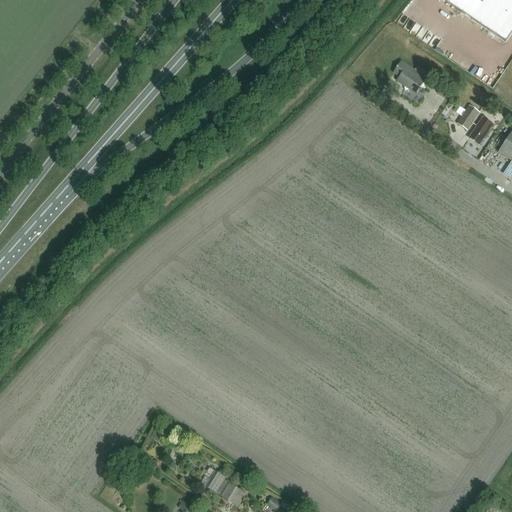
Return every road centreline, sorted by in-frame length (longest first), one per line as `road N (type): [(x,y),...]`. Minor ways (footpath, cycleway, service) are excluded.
road 1 (trunk): [(56,200),(212,87),(308,0)]
road 2 (trunk): [(175,0),(0,228)]
road 3 (trunk): [(56,200),(231,0)]
road 4 (unclassified): [(0,173),(141,0)]
road 5 (unclassified): [(511,190),(367,92)]
